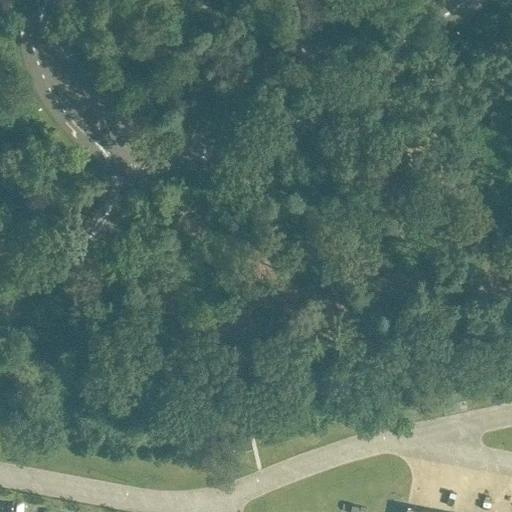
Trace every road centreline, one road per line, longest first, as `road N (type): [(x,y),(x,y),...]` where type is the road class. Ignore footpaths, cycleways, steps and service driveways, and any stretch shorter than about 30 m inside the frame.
road 1 (unclassified): [(476,0),(257,148),(177,163),(121,145)]
road 2 (unclassified): [(121,145),(69,249),(0,308)]
road 3 (unclassified): [(121,145),(102,139),(44,78),(27,0)]
